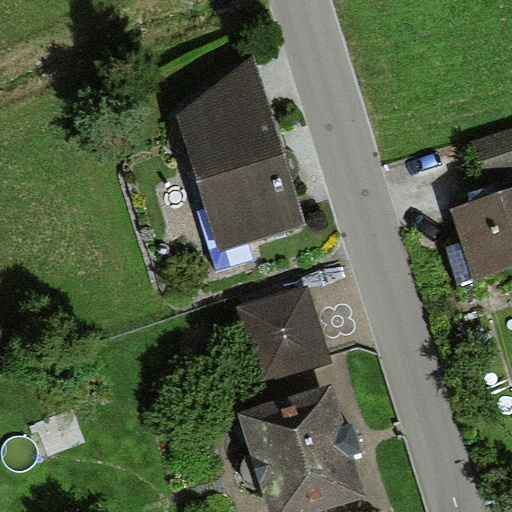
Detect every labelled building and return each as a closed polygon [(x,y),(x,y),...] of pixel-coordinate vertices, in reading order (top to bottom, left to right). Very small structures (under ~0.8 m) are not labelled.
[(178,126),(219,258),(304,230),(276,146),(252,72),(178,126)] [(483,192),(511,182),(511,138),(471,152),(483,192)] [(511,199),(454,216),(475,286),(511,274),(511,199)] [(300,294),(240,314),(261,382),(322,363),(300,294)] [(332,397),(241,427),(267,511),(338,511),(364,504),(353,467),(363,464),(356,445),(353,433),(345,436),(332,397)]
